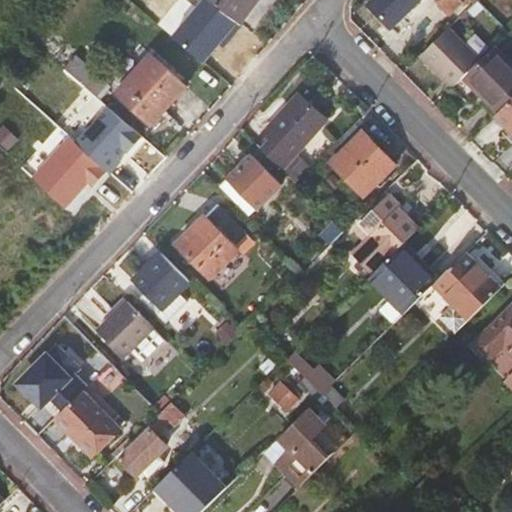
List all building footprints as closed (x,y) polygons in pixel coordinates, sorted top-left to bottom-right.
[(258,0),(210,0),(240,24),(258,0)] [(425,0),(380,0),(376,5),(398,27),(425,0)] [(442,0),(453,12),(465,0),(442,0)] [(34,41),(98,97),(108,84),(97,72),(45,28),(34,41)] [(453,30),(425,58),(457,90),(468,80),(486,62),(453,30)] [(511,62),(499,49),(486,62),(468,80),(503,115),(511,106),(511,62)] [(128,73),(138,62),(128,53),(118,64),(128,73)] [(146,55),(138,62),(128,73),(113,92),(151,126),(184,89),(146,55)] [(274,136),(266,145),(291,171),(304,156),(298,150),(329,115),(304,92),(269,131),(274,136)] [(112,171),(145,135),(111,104),(78,140),(112,171)] [(511,106),(503,115),(499,119),(511,132),(511,106)] [(363,133),(354,123),(318,160),(327,169),(333,163),(364,196),(397,164),(365,131),(363,133)] [(255,150),(233,176),(263,204),(288,177),(255,150)] [(291,171),(299,180),(312,165),(304,156),(291,171)] [(75,178),(95,196),(103,186),(84,167),(75,178)] [(263,204),(233,176),(226,184),(257,211),(263,204)] [(406,242),(418,229),(400,210),(401,207),(390,195),(360,224),(371,236),(391,256),(406,242)] [(211,214),(208,212),(181,240),(214,276),(243,248),(241,245),(254,231),(224,201),(211,214)] [(336,241),(348,229),(340,221),(328,232),(336,241)] [(368,239),(387,260),(391,256),(371,236),(368,239)] [(370,277),(406,314),(436,285),(442,278),(406,242),(391,256),(387,260),(370,277)] [(190,279),(163,251),(138,275),(165,305),(190,279)] [(457,335),(503,290),(467,254),(442,278),(436,285),(454,303),(440,317),(457,335)] [(169,336),(159,325),(132,297),(101,328),(128,356),(137,347),(147,357),(169,336)] [(511,309),(474,347),(511,385),(511,309)] [(54,394),(69,408),(87,391),(95,383),(96,382),(81,367),(84,363),(64,343),(26,383),(46,403),(54,394)] [(302,400),(284,381),(276,388),(293,407),(302,400)] [(87,391),(122,426),(131,418),(95,383),(87,391)] [(69,408),(60,417),(94,453),(122,426),(87,391),(69,408)] [(164,410),(135,439),(138,442),(124,456),(140,472),(145,467),(152,475),(168,459),(161,451),(168,444),(165,440),(193,412),(177,397),(164,410)] [(283,460),(305,483),(350,439),(326,414),(321,419),(312,410),(286,436),(296,447),(283,460)] [(208,465),(195,450),(186,459),(200,473),(208,465)] [(186,459),(159,485),(185,511),(212,486),(200,473),(186,459)] [(417,487),(430,500),(447,484),(448,483),(435,470),(417,487)]
